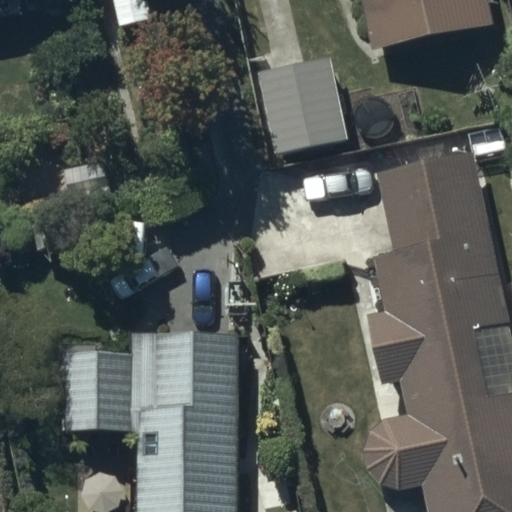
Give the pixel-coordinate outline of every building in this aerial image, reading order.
[(0,0),(0,18),(84,0),(0,0)] [(359,0),(373,64),(494,40),(486,0),(359,0)] [(331,73),(259,88),(276,171),(349,156),(331,73)] [(511,511),(511,355),(472,169),(380,189),(397,267),(376,271),(388,324),(370,327),(386,401),(401,397),(408,427),(383,433),(370,445),(364,462),(368,482),(381,496),(401,504),(403,511),(511,511)] [(65,444),(139,444),(138,511),(238,511),(240,349),(135,348),(135,372),(100,371),(100,357),(58,357),(57,396),(65,396),(65,444)]
